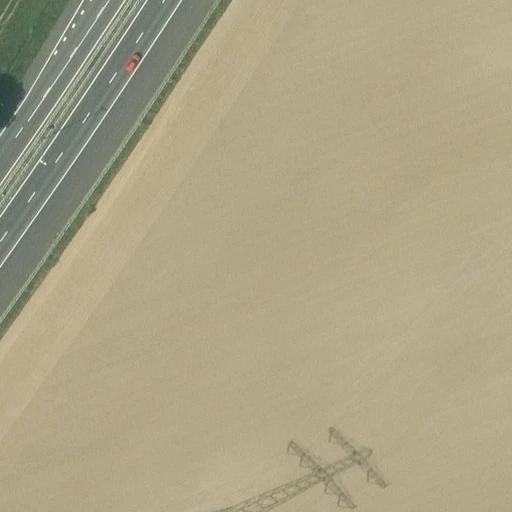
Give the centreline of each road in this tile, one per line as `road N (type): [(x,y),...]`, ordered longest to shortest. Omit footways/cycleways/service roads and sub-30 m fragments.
road 1 (motorway): [(0,246),(165,0)]
road 2 (motorway): [(107,0),(0,159)]
